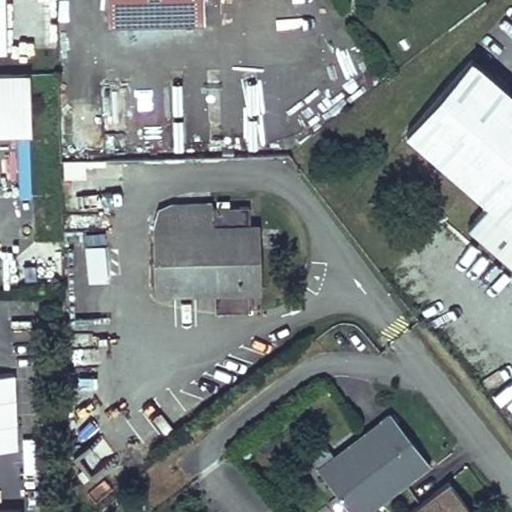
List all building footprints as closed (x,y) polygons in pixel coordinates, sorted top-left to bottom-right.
[(106,0),(107,25),(212,22),(211,0),(106,0)] [(511,92),(472,58),(407,134),(486,203),(467,225),(511,264),(511,92)] [(0,134),(32,134),(30,74),(0,74),(0,134)] [(152,231),(213,230),(213,206),(213,202),(172,203),(158,209),(152,227),(152,231)] [(152,231),(154,291),(215,290),(215,294),(216,311),(251,310),(250,292),(246,292),(246,282),(250,282),(249,228),(259,228),(258,205),(213,206),(213,230),(152,231)] [(259,228),(249,228),(250,282),(246,282),(246,292),(250,292),(251,288),(260,287),(259,228)] [(106,246),(86,246),(86,282),(107,281),(106,246)] [(0,374),(0,452),(16,452),(15,374),(0,374)] [(95,430),(94,403),(67,404),(68,431),(95,430)] [(348,511),(370,511),(429,464),(387,413),(316,471),(348,511)] [(471,511),(447,481),(409,511),(471,511)]
